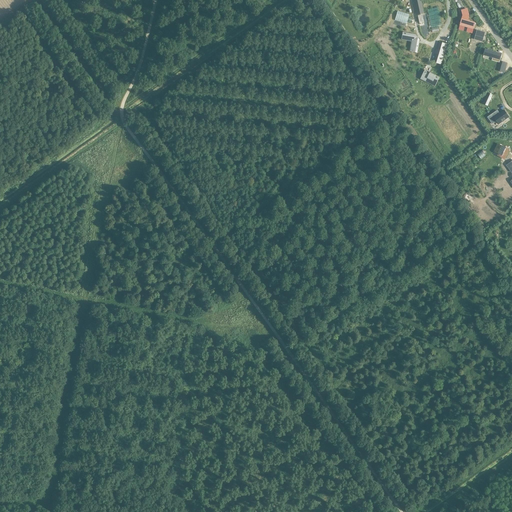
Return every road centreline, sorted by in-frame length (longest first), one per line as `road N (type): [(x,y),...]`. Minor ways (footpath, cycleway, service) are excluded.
road 1 (track): [(122,121),(401,511)]
road 2 (track): [(155,0),(122,121)]
